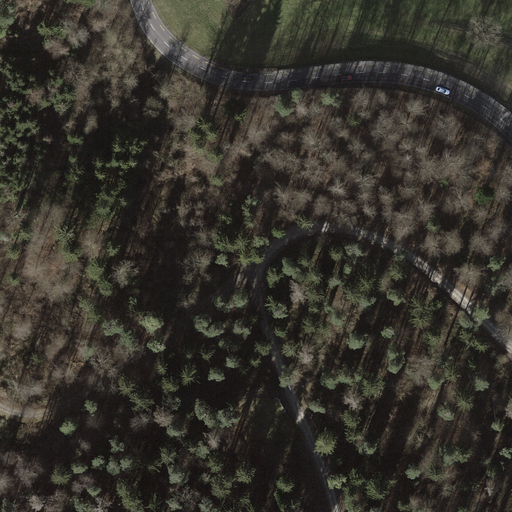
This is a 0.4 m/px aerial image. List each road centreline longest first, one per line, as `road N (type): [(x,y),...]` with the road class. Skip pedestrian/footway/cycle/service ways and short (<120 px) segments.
road 1 (track): [(511,343),(405,250),(332,225),(280,240),(253,270),(258,298),(337,511)]
road 2 (secondary): [(511,128),(459,92),(405,75),(279,82),(218,75),(172,49),(140,0)]
road 3 (track): [(253,270),(74,400),(42,416),(0,407)]
